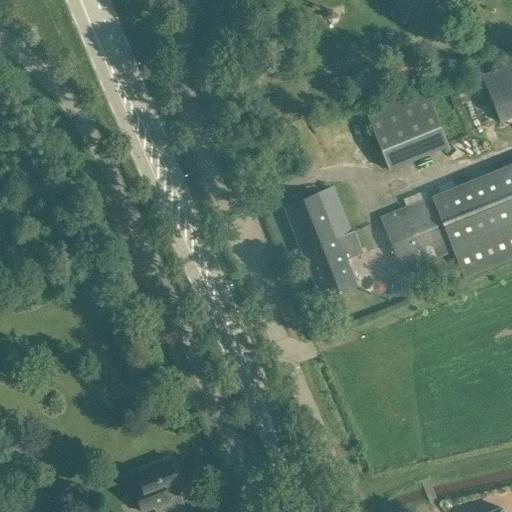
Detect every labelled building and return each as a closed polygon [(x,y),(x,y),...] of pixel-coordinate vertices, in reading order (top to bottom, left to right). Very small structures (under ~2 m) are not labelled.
[(398,0),(404,16),(449,0),(398,0)] [(386,63),(393,82),(420,72),(413,53),(386,63)] [(511,64),(483,76),(502,123),(511,119),(511,64)] [(244,66),(235,73),(246,86),(255,78),(244,66)] [(464,87),(449,93),(454,107),(469,101),(464,87)] [(366,114),(387,169),(448,146),(424,92),(366,114)] [(405,207),(380,217),(401,271),(452,250),(463,278),(511,257),(511,166),(426,201),(406,209),(405,207)] [(332,187),(303,199),(285,206),(322,299),(356,286),(345,260),(372,250),(363,226),(350,232),(332,187)] [(386,290),(392,306),(408,300),(401,284),(386,290)] [(180,511),(185,510),(177,490),(181,488),(168,457),(134,471),(141,486),(132,489),(141,511),(142,511),(152,508),(153,511),(180,511)]
